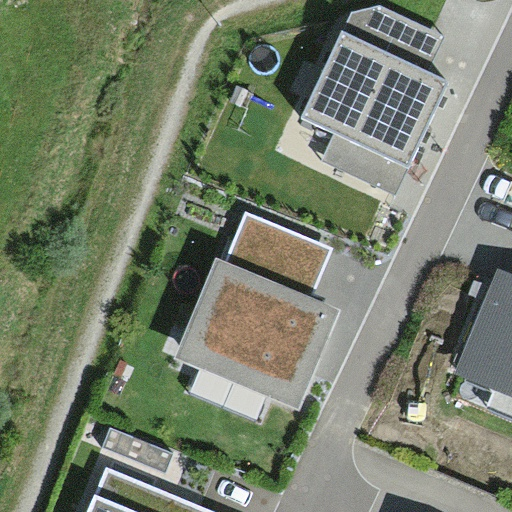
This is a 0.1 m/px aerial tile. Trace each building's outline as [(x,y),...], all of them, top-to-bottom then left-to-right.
[(36,4),(18,0),(0,0),(0,113),(9,116),(36,4)] [(349,15),(304,115),(339,131),(324,163),(398,198),(448,82),(429,74),(448,37),(383,7),(349,15)] [(225,267),(215,262),(176,357),(298,407),(337,313),(313,303),(334,253),(248,217),(225,267)] [(511,278),(494,271),(451,381),(511,406),(511,278)] [(218,511),(106,466),(86,511),(218,511)]
